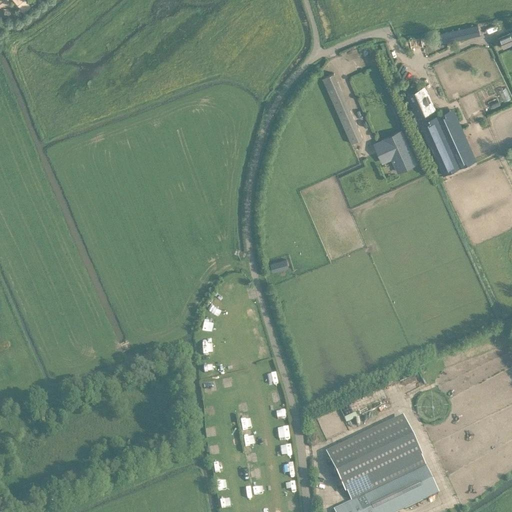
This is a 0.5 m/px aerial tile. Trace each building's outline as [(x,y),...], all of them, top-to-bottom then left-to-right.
[(439,42),(478,34),(476,24),(437,33),(439,42)] [(511,41),(511,29),(511,30),(511,31),(497,37),(502,47),(511,41)] [(361,137),(336,81),(332,72),(321,77),(350,142),(361,137)] [(421,86),(406,93),(416,115),(431,108),(421,86)] [(434,116),(419,122),(442,174),(474,159),(460,128),(451,108),(443,112),(434,116)] [(382,138),(382,139),(373,143),(381,161),(390,157),(396,171),(415,162),(400,130),(382,138)] [(285,257),(269,262),(272,271),(288,266),(285,257)] [(328,456),(350,503),(414,472),(423,468),(401,421),(328,456)] [(398,511),(426,499),(414,472),(350,503),(333,510),(334,511),(398,511)]
